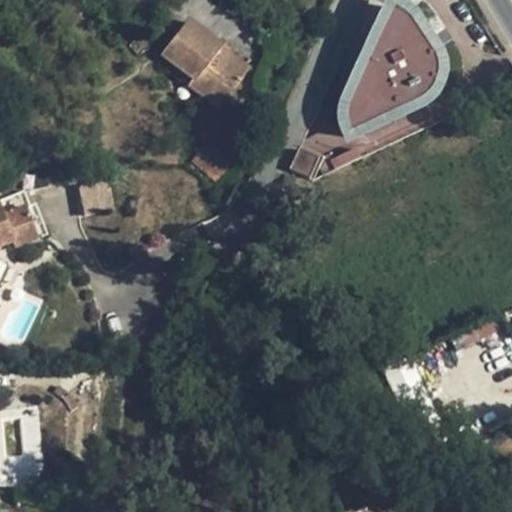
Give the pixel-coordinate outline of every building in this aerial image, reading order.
[(405,6),(388,0),(387,0),(348,81),(336,111),(335,131),(344,153),(420,120),(436,107),(447,92),(448,71),(441,51),(405,6)] [(222,49),(187,22),(157,62),(218,110),(243,78),(216,56),(222,49)] [(216,56),(243,78),(249,71),(222,49),(216,56)] [(231,167),(206,146),(190,164),(215,185),(231,167)] [(298,148),(288,172),(313,182),(323,158),(298,148)] [(0,206),(0,248),(13,244),(14,248),(48,236),(36,203),(3,216),(0,206)]
